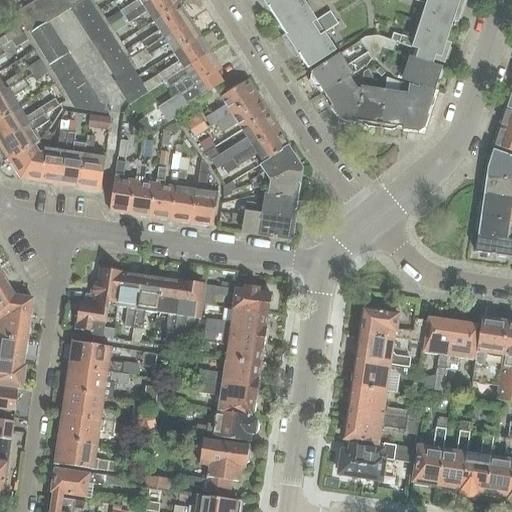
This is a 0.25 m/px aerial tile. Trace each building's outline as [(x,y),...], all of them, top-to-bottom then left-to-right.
[(16,13),(15,14),(26,31),(28,35),(47,23),(70,9),(84,0),(37,0),(16,13)] [(70,9),(75,18),(92,7),(87,0),(84,0),(70,9)] [(137,0),(119,11),(123,18),(124,19),(153,0),(137,0)] [(153,0),(124,19),(127,24),(128,25),(146,13),(152,23),(180,5),(176,0),(153,0)] [(255,0),(256,1),(261,7),(262,6),(261,6),(264,4),(267,8),(267,9),(268,8),(276,22),(304,4),(301,0),(255,0)] [(435,0),(413,0),(414,1),(425,5),(419,22),(449,32),(453,21),(457,22),(458,18),(461,8),(435,0)] [(435,0),(461,8),(464,0),(435,0)] [(304,4),(276,22),(285,35),(285,36),(288,41),(285,43),(285,42),(284,42),(287,49),(292,54),(292,53),(295,51),(297,55),(298,56),(307,70),(335,52),(334,51),(323,34),(319,28),(315,21),(304,4)] [(158,32),(140,43),(145,50),(188,22),(184,15),(184,12),(180,5),(152,23),(158,32)] [(75,18),(80,26),(97,15),(92,7),(75,18)] [(118,11),(105,19),(110,27),(121,20),(123,18),(119,11),(118,11)] [(329,12),(322,17),(326,23),(333,19),(329,12)] [(102,23),(97,15),(80,26),(85,33),(102,23)] [(322,17),(315,21),(319,28),(326,23),(322,17)] [(333,19),(326,23),(330,30),(337,25),(333,19)] [(121,20),(110,27),(114,34),(125,26),(121,20)] [(188,22),(145,50),(149,57),(166,45),(173,55),(200,37),(196,31),(193,30),(188,22)] [(402,37),(399,45),(418,51),(415,59),(439,67),(441,62),(443,63),(442,63),(443,64),(444,60),(446,54),(449,47),(449,45),(445,43),(449,32),(419,22),(413,41),(402,37)] [(54,34),(47,23),(28,35),(35,46),(54,34)] [(91,42),(108,32),(102,23),(85,33),(91,42)] [(326,23),(319,28),(323,34),(330,30),(326,23)] [(17,28),(0,38),(0,46),(0,48),(10,41),(21,34),(17,28)] [(108,32),(91,42),(98,52),(114,42),(108,32)] [(21,34),(10,41),(14,49),(27,41),(23,34),(21,35),(21,34)] [(35,46),(42,56),(61,44),(54,34),(35,46)] [(392,34),(390,42),(396,44),(399,45),(402,37),(392,34)] [(178,63),(155,77),(160,85),(165,82),(209,54),(204,47),(204,44),(200,37),(173,55),(178,63)] [(384,39),(377,37),(364,39),(360,41),(367,53),(370,58),(377,60),(381,48),(384,39)] [(390,42),(384,39),(381,48),(393,52),(396,44),(390,42)] [(114,42),(98,52),(104,62),(120,51),(114,42)] [(139,42),(126,52),(131,60),(145,50),(140,43),(139,42)] [(48,66),(67,54),(66,53),(61,44),(42,56),(48,66)] [(145,50),(131,60),(137,70),(151,61),(149,57),(145,50)] [(120,51),(104,62),(110,71),(126,61),(120,51)] [(54,77),(74,64),(67,53),(66,53),(67,54),(48,66),(54,77)] [(318,68),(310,74),(312,76),(311,79),(314,84),(317,85),(323,94),(353,76),(365,67),(367,65),(370,58),(367,53),(346,67),(339,55),(318,68)] [(193,86),(157,108),(167,123),(176,117),(174,114),(203,96),(215,89),(223,83),(216,73),(219,70),(218,69),(220,68),(215,60),(214,61),(209,54),(165,82),(169,88),(187,77),(193,86)] [(442,68),(439,67),(415,59),(408,56),(404,70),(383,63),(382,66),(393,77),(401,80),(435,90),(438,81),(440,79),(442,74),(441,71),(442,68)] [(39,61),(26,69),(30,76),(43,68),(39,61)] [(133,71),(126,61),(110,71),(116,81),(133,71)] [(60,86),(80,73),(74,64),(54,77),(60,86)] [(43,68),(30,76),(35,82),(47,74),(43,68)] [(368,127),(379,129),(385,90),(370,88),(372,76),(367,70),(365,72),(357,122),(364,123),(363,125),(364,125),(368,127)] [(116,81),(114,83),(121,93),(139,81),(137,77),(133,71),(116,81)] [(331,107),(329,108),(336,118),(337,118),(341,121),(341,122),(357,124),(357,122),(365,72),(363,73),(361,87),(360,87),(360,89),(357,89),(350,78),(353,76),(323,94),(331,107)] [(0,95),(24,81),(19,73),(2,84),(0,81),(0,95)] [(80,73),(60,86),(66,96),(86,83),(80,73)] [(155,77),(142,85),(148,93),(160,85),(155,77)] [(401,80),(400,81),(409,83),(407,93),(403,129),(402,131),(405,131),(418,133),(418,132),(423,129),(424,129),(428,116),(427,116),(430,108),(432,106),(434,101),(433,98),(435,90),(401,80)] [(0,119),(19,108),(13,98),(29,88),(24,81),(0,95),(0,119)] [(139,81),(121,93),(123,96),(129,105),(148,93),(142,85),(139,81)] [(224,106),(204,119),(210,128),(218,123),(257,98),(254,95),(255,94),(254,94),(246,82),(238,87),(219,99),(224,106)] [(86,83),(66,96),(72,105),(92,92),(86,83)] [(396,128),(403,129),(407,93),(385,90),(379,129),(391,131),(395,130),(396,130),(396,128)] [(92,92),(72,105),(74,108),(106,113),(92,92)] [(232,119),(240,132),(267,114),(260,103),(260,102),(259,102),(257,98),(218,123),(220,127),(232,119)] [(54,100),(41,109),(45,116),(60,107),(59,106),(58,107),(54,100)] [(19,108),(0,119),(0,143),(45,116),(41,109),(26,118),(19,108)] [(511,111),(506,109),(502,123),(501,123),(502,124),(500,128),(511,131),(511,111)] [(219,155),(210,161),(216,169),(216,170),(222,166),(232,160),(278,131),(275,127),(276,127),(275,126),(267,114),(240,132),(245,139),(219,155)] [(90,115),(88,128),(108,131),(110,119),(106,118),(90,115)] [(45,116),(0,143),(0,144),(3,150),(3,153),(6,158),(9,158),(10,161),(39,143),(40,141),(39,140),(34,131),(48,121),(45,116)] [(199,116),(185,124),(194,139),(195,138),(208,130),(199,116)] [(144,119),(138,123),(144,134),(151,130),(144,119)] [(494,147),(495,147),(504,150),(511,152),(511,131),(500,128),(499,132),(498,132),(498,133),(499,133),(494,147)] [(39,143),(10,161),(11,163),(11,166),(14,171),(17,171),(22,180),(40,183),(45,148),(52,135),(47,131),(47,132),(39,140),(40,141),(39,143)] [(278,131),(232,160),(237,168),(256,156),(262,164),(280,153),(287,148),(288,147),(281,135),(280,134),(278,131)] [(57,151),(45,148),(40,183),(51,184),(53,183),(59,184),(66,134),(60,133),(57,151)] [(84,155),(85,145),(74,143),(75,135),(66,134),(59,184),(67,185),(69,187),(79,189),(84,155)] [(84,155),(79,189),(80,189),(80,187),(87,188),(89,190),(100,192),(101,182),(105,158),(93,156),(95,138),(86,136),(85,145),(84,155)] [(120,140),(118,158),(126,159),(128,142),(120,140)] [(140,156),(150,157),(151,141),(142,140),(140,156)] [(215,147),(205,153),(210,161),(219,155),(215,147)] [(287,148),(280,153),(262,164),(259,166),(263,172),(248,182),(250,185),(268,179),(276,180),(290,171),(300,173),(301,169),(294,159),(294,156),(291,152),(289,151),(287,148)] [(511,157),(502,154),(493,150),(492,154),(489,155),(488,160),(489,163),(487,167),(486,167),(486,168),(487,168),(486,176),(511,179),(511,157)] [(168,153),(160,152),(158,165),(167,166),(168,153)] [(170,170),(178,171),(180,159),(180,157),(173,155),(170,170)] [(200,160),(198,174),(207,175),(211,176),(200,160)] [(232,160),(222,166),(227,175),(237,168),(232,160)] [(116,162),(112,193),(111,201),(109,211),(118,213),(119,215),(125,216),(127,214),(130,214),(135,181),(122,179),(125,163),(116,162)] [(137,165),(135,181),(130,214),(138,216),(140,218),(145,219),(148,217),(150,217),(155,184),(143,182),(145,166),(137,165)] [(158,168),(155,184),(150,217),(159,219),(161,221),(166,222),(168,220),(171,220),(176,187),(164,185),(166,169),(158,168)] [(178,171),(176,187),(171,220),(179,222),(181,224),(186,225),(189,223),(191,223),(196,190),(184,188),(186,172),(178,171)] [(268,187),(267,194),(298,199),(300,186),(299,183),(300,173),(290,171),(276,180),(268,179),(250,185),(252,189),(268,187)] [(196,190),(191,223),(200,225),(202,227),(207,228),(209,226),(213,227),(214,217),(217,193),(205,191),(207,175),(198,174),(196,190)] [(511,179),(486,176),(485,179),(483,181),(483,186),(484,189),(483,196),(511,199),(511,179)] [(236,191),(232,182),(223,188),(223,204),(233,201),(231,193),(236,191)] [(245,204),(244,211),(294,218),(295,212),(296,210),(298,199),(267,194),(264,194),(262,205),(245,203),(245,204)] [(511,199),(483,196),(483,199),(481,201),(480,206),(481,209),(480,217),(511,221),(511,199)] [(243,221),(241,233),(255,235),(272,237),(276,238),(291,240),(291,237),(293,235),(294,229),(292,227),(294,218),(244,211),(244,215),(243,221)] [(511,229),(511,221),(480,217),(480,219),(478,221),(477,227),(478,229),(478,235),(511,239),(510,241),(511,241),(511,233),(511,234),(511,229)] [(511,241),(510,241),(511,239),(478,235),(477,240),(475,242),(473,253),(498,256),(498,258),(505,259),(505,257),(511,257),(511,241)] [(84,300),(84,305),(83,306),(107,309),(107,304),(114,305),(114,308),(115,308),(121,274),(121,272),(101,269),(99,284),(97,283),(94,287),(93,292),(94,297),(94,302),(84,300)] [(126,310),(123,327),(133,328),(131,342),(141,277),(133,275),(131,273),(125,272),(123,274),(121,274),(115,308),(126,310)] [(131,342),(140,343),(145,312),(157,314),(162,280),(159,279),(157,277),(152,276),(149,278),(141,277),(131,342)] [(164,347),(172,348),(173,348),(182,283),(175,282),(172,279),(167,279),(164,280),(162,280),(157,314),(168,316),(164,347)] [(181,354),(181,349),(186,319),(198,320),(200,305),(203,286),(204,285),(182,281),(182,283),(173,348),(172,348),(171,353),(181,354)] [(0,315),(3,314),(29,318),(29,316),(32,300),(13,297),(7,286),(0,290),(0,315)] [(238,290),(220,287),(217,287),(217,288),(203,286),(200,305),(198,320),(200,321),(203,306),(212,307),(213,296),(233,299),(232,309),(266,314),(268,315),(270,300),(272,300),(273,295),(269,294),(268,295),(258,294),(259,288),(255,288),(255,287),(248,286),(248,287),(239,286),(238,290)] [(91,336),(112,339),(114,331),(104,329),(107,309),(83,306),(84,305),(79,304),(76,323),(77,323),(76,330),(91,332),(91,336)] [(206,322),(204,331),(264,340),(267,319),(266,317),(266,314),(232,309),(230,324),(206,321),(206,322)] [(424,345),(427,322),(415,320),(413,333),(396,331),(398,315),(395,315),(393,313),(388,312),(385,313),(382,313),(379,312),(379,313),(363,310),(363,314),(360,316),(360,321),(361,323),(359,335),(394,341),(424,345)] [(28,324),(29,318),(3,314),(0,315),(0,338),(28,342),(30,325),(28,324)] [(437,357),(432,391),(443,393),(444,382),(445,382),(453,323),(440,322),(438,319),(433,319),(431,320),(428,320),(427,322),(424,345),(422,355),(437,357)] [(198,320),(197,330),(204,331),(206,322),(200,321),(198,320)] [(477,337),(475,354),(474,362),(471,384),(497,387),(507,324),(481,320),(480,327),(479,327),(477,337)] [(474,362),(475,354),(477,337),(479,327),(476,327),(474,325),(469,324),(467,325),(453,323),(445,382),(453,383),(456,359),(474,362)] [(497,387),(495,402),(511,404),(511,324),(507,324),(497,387)] [(264,340),(204,331),(203,343),(226,346),(224,360),(259,365),(259,363),(261,361),(264,340)] [(394,341),(359,335),(359,338),(357,340),(356,345),(358,347),(356,360),(408,368),(409,359),(394,356),(392,355),(394,341)] [(0,362),(22,366),(23,355),(26,356),(28,342),(0,338),(0,362)] [(69,365),(69,367),(121,375),(123,364),(109,363),(111,349),(112,347),(77,342),(73,342),(70,361),(72,361),(71,365),(69,365)] [(199,371),(197,382),(257,391),(260,370),(259,368),(259,365),(224,360),(222,374),(199,371)] [(352,383),(352,387),(386,392),(386,393),(396,394),(399,377),(406,378),(408,368),(356,360),(354,374),(352,376),(351,381),(352,383)] [(0,384),(11,386),(21,388),(24,368),(21,367),(22,366),(0,362),(0,384)] [(123,364),(121,375),(128,376),(131,376),(136,377),(138,364),(123,362),(123,364)] [(68,373),(66,391),(104,397),(112,398),(114,385),(127,386),(128,376),(121,375),(69,367),(69,369),(71,369),(70,374),(68,373)] [(197,382),(197,386),(196,394),(219,398),(217,411),(251,417),(252,413),(254,412),(257,391),(197,382)] [(350,399),(348,413),(406,422),(407,413),(408,412),(384,409),(386,393),(386,392),(352,387),(351,390),(349,392),(349,397),(350,399)] [(151,388),(145,393),(144,400),(156,402),(158,389),(151,388)] [(0,409),(15,412),(18,392),(0,389),(0,409)] [(104,397),(66,391),(63,409),(65,409),(64,414),(62,413),(62,416),(114,423),(116,413),(103,411),(104,397)] [(205,441),(205,440),(205,437),(249,443),(250,435),(251,435),(255,433),(257,430),(258,426),(257,423),(253,420),(253,417),(251,417),(217,411),(215,426),(207,425),(207,427),(196,426),(194,439),(203,441),(205,441)] [(344,428),(343,433),(345,436),(344,440),(354,441),(379,445),(381,429),(405,432),(406,422),(348,413),(346,426),(344,428)] [(407,413),(406,422),(417,423),(418,415),(407,413)] [(100,432),(113,434),(114,423),(62,416),(62,418),(64,418),(63,422),(61,422),(58,440),(97,446),(100,432)] [(436,419),(435,429),(445,431),(446,421),(436,419)] [(13,422),(0,420),(0,429),(12,432),(13,422)] [(405,432),(404,435),(415,436),(417,423),(406,422),(405,432)] [(461,422),(459,433),(469,434),(470,423),(461,422)] [(114,423),(113,434),(126,436),(127,436),(128,429),(129,425),(114,423)] [(485,427),(483,436),(492,438),(494,428),(485,427)] [(0,439),(10,442),(10,441),(12,432),(0,429),(0,439)] [(418,446),(414,475),(412,485),(430,488),(431,485),(435,486),(435,489),(437,489),(443,450),(442,450),(445,431),(435,429),(432,448),(418,446)] [(443,450),(437,489),(454,491),(454,488),(459,489),(458,492),(460,492),(461,493),(467,453),(466,453),(469,434),(459,433),(456,452),(443,450)] [(461,493),(460,492),(460,493),(459,496),(476,498),(477,495),(478,495),(478,492),(483,493),(482,496),(484,496),(490,457),(489,457),(492,438),(483,436),(480,455),(467,453),(461,493)] [(0,494),(3,495),(9,451),(10,442),(0,439),(0,494)] [(55,462),(55,465),(59,466),(107,472),(109,462),(95,460),(97,446),(58,440),(56,458),(58,458),(57,462),(55,462)] [(249,446),(205,440),(205,441),(203,441),(199,467),(207,468),(205,480),(188,477),(187,487),(202,489),(201,493),(210,494),(210,498),(196,496),(196,497),(241,503),(241,502),(229,500),(229,499),(226,499),(228,481),(239,483),(241,469),(245,469),(246,465),(249,462),(250,454),(248,451),(249,446)] [(507,503),(508,503),(511,473),(511,440),(506,440),(503,459),(490,457),(484,496),(502,499),(502,496),(507,496),(506,499),(507,500),(507,503)] [(339,461),(337,476),(356,479),(356,477),(376,480),(380,480),(382,471),(383,461),(392,462),(394,448),(382,446),(382,449),(378,448),(360,446),(351,445),(349,453),(342,452),(341,461),(339,461)] [(109,462),(107,472),(115,474),(117,463),(109,462)] [(105,487),(107,477),(56,470),(54,480),(52,482),(51,488),(53,490),(52,493),(86,499),(88,485),(105,487)] [(169,493),(171,481),(145,477),(143,489),(169,493)] [(131,493),(129,506),(140,507),(142,495),(131,493)] [(239,511),(241,503),(196,497),(195,508),(188,507),(188,509),(174,507),(172,511),(239,511)] [(73,511),(74,510),(75,501),(62,499),(52,498),(49,511),(73,511)] [(158,511),(160,504),(148,502),(147,511),(148,511),(158,511)]
